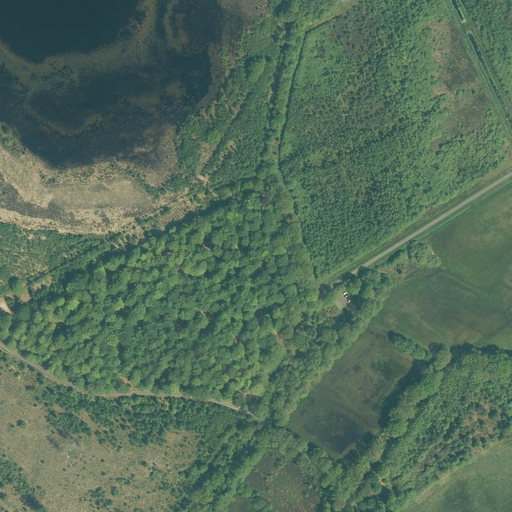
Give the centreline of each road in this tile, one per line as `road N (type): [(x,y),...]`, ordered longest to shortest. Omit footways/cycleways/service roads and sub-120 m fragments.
road 1 (unclassified): [(250,414),(309,305),(511,173)]
road 2 (track): [(6,296),(190,198),(259,175)]
road 3 (unclassified): [(250,414),(175,394),(88,391),(0,344)]
road 4 (track): [(335,511),(458,359)]
road 5 (track): [(259,175),(301,315)]
road 6 (unclassified): [(355,503),(345,485),(250,414)]
